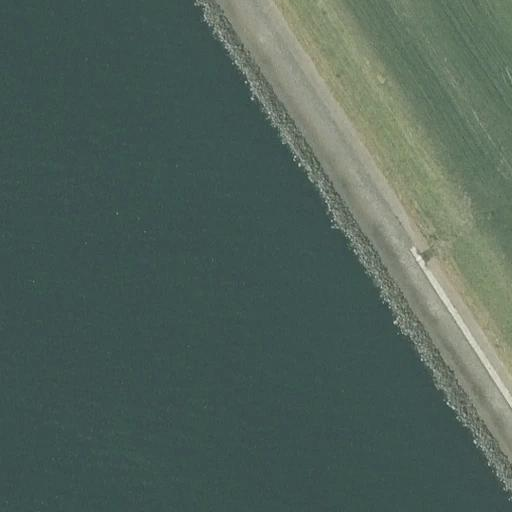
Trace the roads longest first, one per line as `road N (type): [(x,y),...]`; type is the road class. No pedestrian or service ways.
road 1 (unclassified): [(430,259),(263,0)]
road 2 (unclassified): [(430,259),(511,386)]
